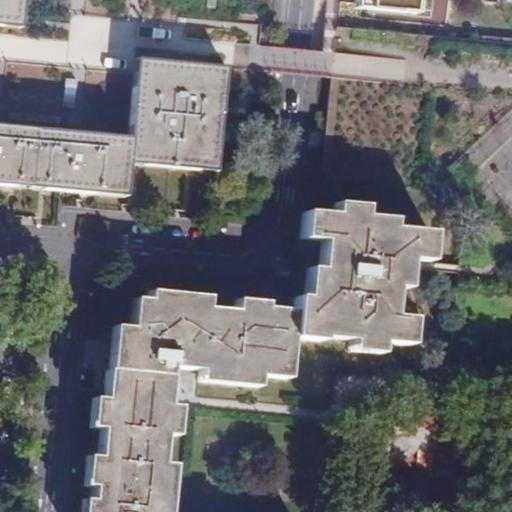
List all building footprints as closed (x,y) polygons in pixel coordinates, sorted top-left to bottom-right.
[(0,0),(0,27),(19,29),(21,0),(0,0)] [(511,0),(354,0),(353,9),(415,15),(416,0),(507,0),(508,0),(511,0)] [(214,172),(223,69),(135,61),(128,138),(0,126),(0,185),(122,197),(125,164),(214,172)] [(252,71),(233,69),(231,87),(250,89),(252,71)] [(326,114),(316,114),(315,130),(325,131),(326,114)] [(465,194),(442,191),(441,200),(465,202),(465,194)] [(168,511),(172,466),(162,465),(164,437),(174,438),(177,408),(167,407),(168,392),(170,370),(199,372),(198,383),(256,388),(257,378),(287,380),(290,340),(319,342),(319,340),(348,343),(347,353),(378,355),(379,344),(408,346),(410,319),(390,318),(392,289),(405,290),(407,266),(407,261),(428,263),(430,233),(389,230),(390,221),(361,219),(362,208),(333,206),(332,216),(302,214),(300,241),(319,242),(317,272),(305,271),(303,299),(294,299),(293,312),(264,310),(264,303),(234,301),(233,312),(205,310),(206,298),(147,294),(147,301),(132,300),(129,329),(111,328),(108,370),(105,370),(103,400),(90,399),(88,429),(99,430),(97,457),(85,456),(83,487),(91,487),(90,500),(82,500),(80,511),(168,511)] [(480,372),(460,370),(460,380),(479,382),(480,372)] [(502,374),(480,372),(479,382),(501,384),(502,374)]
